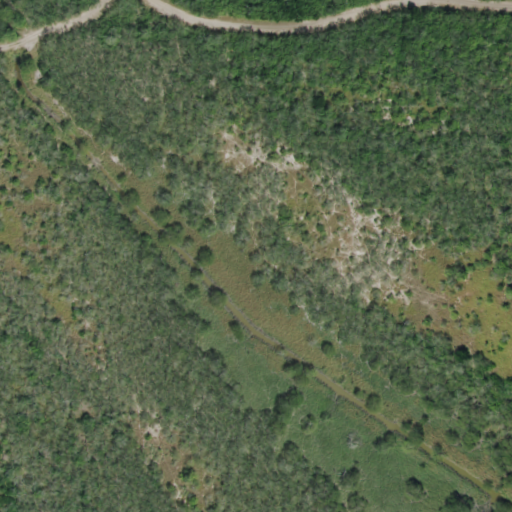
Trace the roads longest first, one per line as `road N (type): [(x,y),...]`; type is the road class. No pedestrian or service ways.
road 1 (residential): [(511,47),(288,51),(78,0)]
road 2 (residential): [(0,43),(51,46),(127,27),(136,8)]
